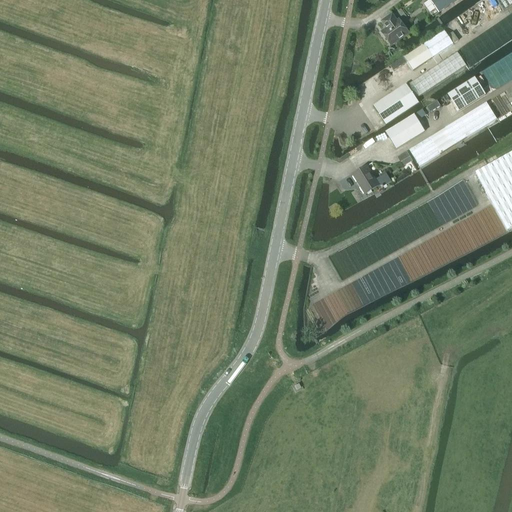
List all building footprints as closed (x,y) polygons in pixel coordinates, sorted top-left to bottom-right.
[(430,0),(429,1),(439,14),(458,0),(430,0)] [(511,0),(495,0),(503,11),(511,4),(511,0)] [(381,34),(391,47),(408,35),(399,21),(397,23),(392,16),(382,23),(387,30),(381,34)] [(444,32),(404,59),(404,58),(390,67),(394,72),(407,63),(412,72),(453,45),(458,41),(452,33),(447,37),(444,32)] [(373,108),(384,126),(418,104),(410,91),(411,90),(416,99),(467,66),(458,53),(408,86),(407,87),(407,86),(373,108)] [(475,79),(448,96),(458,113),(485,96),(475,79)] [(437,102),(427,108),(430,114),(440,107),(437,102)] [(409,151),(419,168),(486,127),(496,120),(486,103),(475,110),(409,151)] [(396,151),(425,133),(414,115),(385,133),(396,151)] [(511,152),(475,173),(507,231),(511,228),(511,152)] [(400,163),(409,158),(406,153),(397,158),(400,163)] [(404,167),(413,162),(410,158),(402,163),(404,167)] [(353,176),(365,195),(377,188),(379,191),(391,183),(385,174),(375,181),(366,167),(353,176)]
